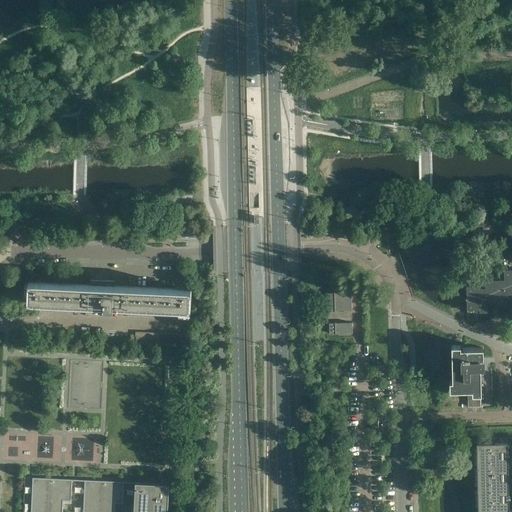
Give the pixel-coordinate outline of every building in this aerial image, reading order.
[(503,270),(503,279),(505,279),(505,294),(511,294),(511,293),(511,271),(511,272),(511,269),(503,270)] [(505,304),(505,294),(505,279),(503,279),(492,280),(492,277),(485,278),(485,287),(486,287),(486,302),(493,302),(498,301),(498,304),(505,304)] [(191,290),(174,289),(114,286),(114,281),(105,281),(90,280),(90,285),(28,282),(27,303),(190,310),(191,290)] [(487,312),(486,302),(486,287),(485,287),(473,288),(473,286),(466,286),(467,310),(474,310),(479,310),(479,312),(487,312)] [(328,293),(328,311),(334,311),(334,312),(335,312),(335,311),(351,311),(351,293),(334,293),(334,292),(334,293),(328,293)] [(352,333),(352,323),(329,323),(329,333),(352,333)] [(480,358),(483,358),(483,348),(462,348),(462,350),(460,350),(460,345),(451,345),(452,378),(452,380),(449,380),(449,390),(472,390),(472,394),(481,394),(480,368),(480,358)] [(476,445),(477,466),(508,465),(508,457),(505,457),(505,454),(502,454),(502,451),(507,451),(507,443),(478,443),(476,445)] [(508,473),(508,465),(477,466),(477,487),(508,487),(508,479),(505,479),(505,476),(502,476),(502,473),(508,473)] [(125,483),(125,482),(85,480),(83,511),(62,511),(63,501),(71,501),(72,480),(72,479),(33,477),(30,511),(166,511),(168,484),(164,484),(137,482),(135,511),(114,511),(115,503),(123,504),(124,483),(125,483)] [(508,494),(508,487),(477,487),(478,509),(509,508),(509,500),(503,501),(503,498),(506,498),(506,494),(508,494)]
